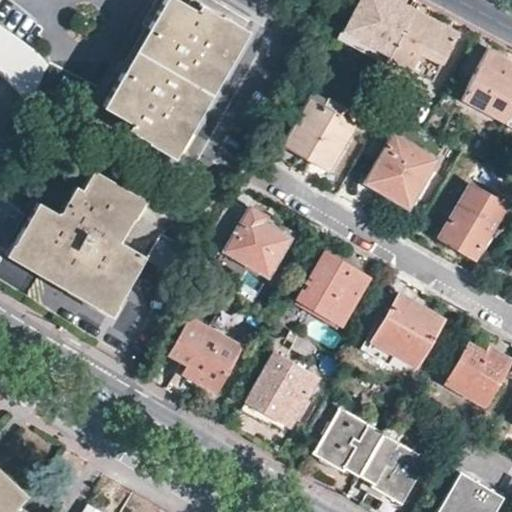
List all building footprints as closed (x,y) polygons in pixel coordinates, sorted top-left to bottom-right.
[(170,153),(243,29),(193,0),(187,0),(185,3),(179,0),(160,0),(146,25),(150,28),(125,72),(120,70),(101,104),(120,115),(116,122),(170,153)] [(385,56),(411,7),(397,0),(357,0),(337,38),(382,61),(385,56)] [(455,30),(411,7),(385,56),(429,79),(455,30)] [(0,72),(28,100),(46,62),(34,49),(31,46),(29,43),(26,41),(23,39),(0,22),(0,72)] [(505,118),(511,105),(511,64),(484,49),(460,94),(505,118)] [(324,168),(355,121),(337,110),(340,104),(326,97),(322,101),(308,93),(280,142),(324,168)] [(407,205),(435,157),(392,131),(363,181),(407,205)] [(142,254),(116,239),(140,198),(90,169),(70,201),(63,197),(55,212),(34,200),(7,248),(111,308),(142,254)] [(472,258),(504,204),(469,182),(436,236),(472,258)] [(0,240),(4,244),(22,213),(0,193),(0,240)] [(245,208),(227,197),(206,242),(265,276),(288,238),(262,223),(266,216),(246,205),(245,208)] [(190,271),(199,254),(159,232),(145,255),(185,278),(190,271)] [(339,322),(367,274),(321,247),(319,250),(321,251),(294,296),(339,322)] [(413,363),(440,319),(397,293),(370,338),(413,363)] [(195,322),(175,357),(195,368),(215,333),(195,322)] [(246,351),(215,333),(195,368),(190,377),(221,395),(246,351)] [(481,403),(507,358),(487,346),(483,352),(466,342),(443,382),(481,403)] [(288,427),(318,378),(276,353),(246,402),(288,427)] [(344,466),(356,474),(386,425),(376,419),(371,426),(337,406),(310,450),(340,468),(344,466)] [(386,425),(356,474),(369,482),(368,484),(399,502),(425,458),(396,440),(399,434),(386,425)] [(489,511),(499,495),(455,469),(428,511),(489,511)] [(0,472),(0,511),(3,511),(22,493),(0,472)] [(98,511),(83,503),(78,511),(98,511)]
